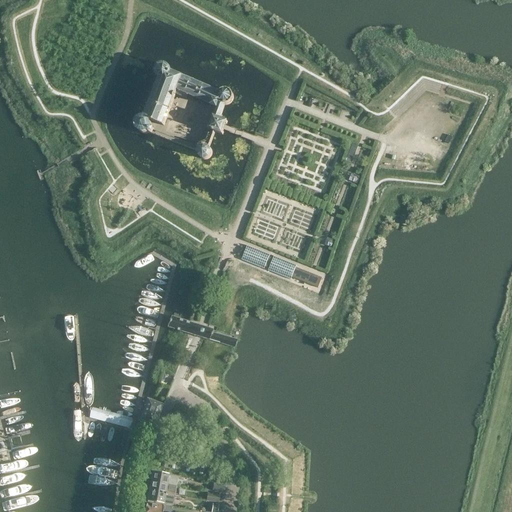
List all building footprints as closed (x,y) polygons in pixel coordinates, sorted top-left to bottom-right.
[(145,132),(146,132),(148,131),(149,131),(198,149),(198,151),(198,152),(198,153),(199,154),(200,155),(200,156),(201,157),(202,157),(203,157),(204,158),(205,158),(206,158),(207,158),(208,157),(209,157),(210,156),(211,155),(211,154),(212,154),(212,153),(212,152),(212,151),(212,147),(210,145),(215,130),(223,132),(228,119),(220,116),(225,102),(226,102),(227,102),(228,102),(229,101),(230,100),(231,100),(232,99),(232,98),(232,97),(233,96),(233,95),(233,94),(233,93),(232,92),(232,91),(231,90),(230,89),(230,88),(229,88),(228,87),(227,87),(225,87),(224,87),(223,87),(222,87),(221,88),(220,89),(219,90),(190,78),(170,69),(169,66),(167,64),(165,62),(162,62),(160,63),(158,64),(156,68),(156,70),(157,74),(159,76),(162,77),(145,114),(142,115),(142,117),(141,117),(141,118),(140,118),(139,119),(138,120),(138,121),(138,122),(137,123),(137,124),(138,125),(138,127),(138,128),(139,128),(140,129),(140,130),(141,131),(142,131),(143,131),(144,132),(145,132)] [(398,91),(387,79),(388,78),(388,77),(365,99),(365,100),(367,98),(378,110),(398,91)] [(91,143),(90,143),(86,145),(82,148),(83,149),(85,148),(84,148),(85,148),(86,148),(85,147),(86,147),(87,147),(87,146),(90,145),(91,144),(92,144),(93,144),(93,143),(94,142),(94,141),(94,140),(94,139),(93,139),(93,140),(93,141),(92,142),(91,143)] [(83,149),(85,153),(87,152),(87,153),(88,153),(87,152),(88,152),(89,152),(88,152),(90,151),(93,150),(93,149),(94,149),(91,144),(90,145),(87,146),(87,147),(86,147),(85,147),(86,148),(85,148),(84,148),(85,148),(83,149)] [(122,197),(111,201),(115,212),(126,208),(122,197)] [(296,265),(247,245),(244,252),(241,260),(290,280),(291,277),(295,267),(296,265)] [(322,278),(295,267),(291,277),(318,288),(322,278)] [(201,326),(170,317),(167,328),(192,335),(197,337),(234,349),(236,341),(211,333),(212,330),(201,326)] [(140,419),(155,424),(162,405),(147,400),(140,419)] [(90,408),(88,418),(128,428),(131,418),(90,408)] [(175,486),(177,477),(151,472),(150,482),(175,486)] [(174,495),(174,492),(175,486),(150,482),(148,491),(174,495)] [(211,492),(221,493),(222,485),(212,484),(211,492)] [(174,495),(148,491),(146,501),(172,505),(174,495)] [(205,501),(217,503),(218,496),(206,494),(205,501)] [(146,503),(144,511),(161,511),(162,511),(167,511),(170,511),(171,507),(146,503)]
